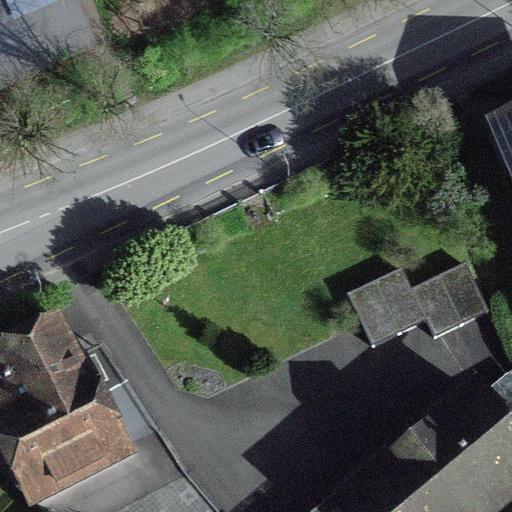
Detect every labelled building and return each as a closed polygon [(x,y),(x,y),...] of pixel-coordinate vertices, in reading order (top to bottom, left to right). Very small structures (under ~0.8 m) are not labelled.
[(56,0),(0,24),(0,90),(91,51),(69,0),(56,0)] [(511,124),(495,132),(511,171),(511,124)] [(432,342),(485,317),(463,269),(409,294),(399,274),(346,299),(370,351),(424,326),(432,342)] [(0,470),(43,511),(125,511),(183,483),(121,387),(92,402),(53,326),(0,351),(0,470)] [(208,511),(183,483),(125,511),(483,511),(511,488),(511,442),(475,399),(337,511),(208,511)]
